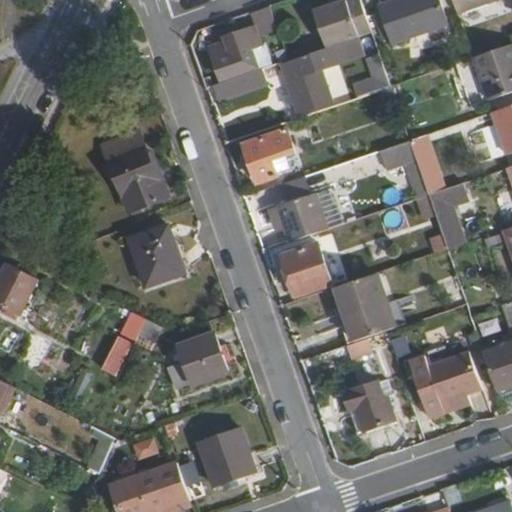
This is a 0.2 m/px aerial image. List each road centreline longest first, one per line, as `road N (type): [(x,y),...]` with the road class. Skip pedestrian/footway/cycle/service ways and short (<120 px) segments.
road 1 (residential): [(324,502),(159,23)]
road 2 (residential): [(511,439),(324,502)]
road 3 (secondary): [(0,156),(76,0)]
